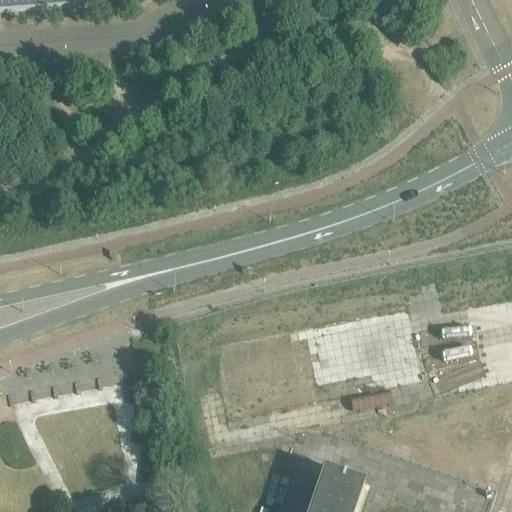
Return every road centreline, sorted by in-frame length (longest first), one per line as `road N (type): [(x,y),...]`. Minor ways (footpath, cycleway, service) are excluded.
road 1 (tertiary): [(0,318),(381,213),(511,141)]
road 2 (unknown): [(297,511),(319,468),(339,463),(482,511)]
road 3 (unclassified): [(0,44),(117,36),(166,23),(206,0)]
